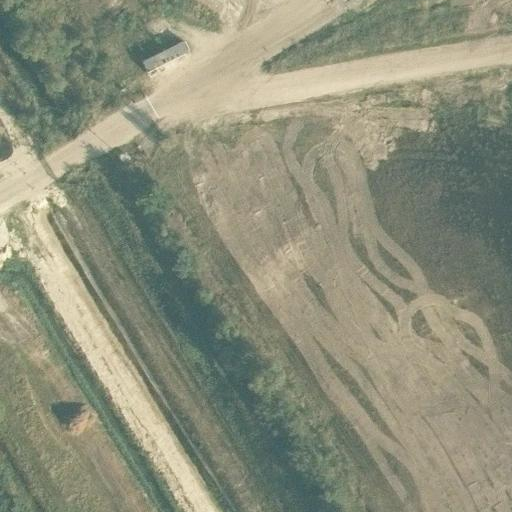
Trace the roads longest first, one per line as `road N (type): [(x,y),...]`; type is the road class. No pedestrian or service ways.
road 1 (track): [(0,200),(151,106),(511,48)]
road 2 (track): [(151,106),(319,0)]
